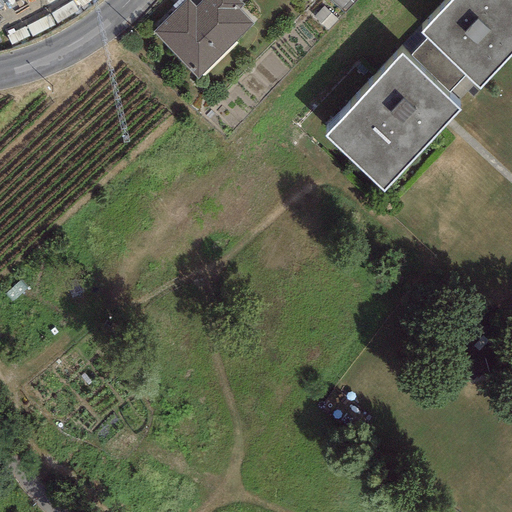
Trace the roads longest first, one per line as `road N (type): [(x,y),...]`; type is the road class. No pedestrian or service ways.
road 1 (tertiary): [(129,0),(84,40),(0,79)]
road 2 (track): [(0,394),(18,430),(98,506)]
